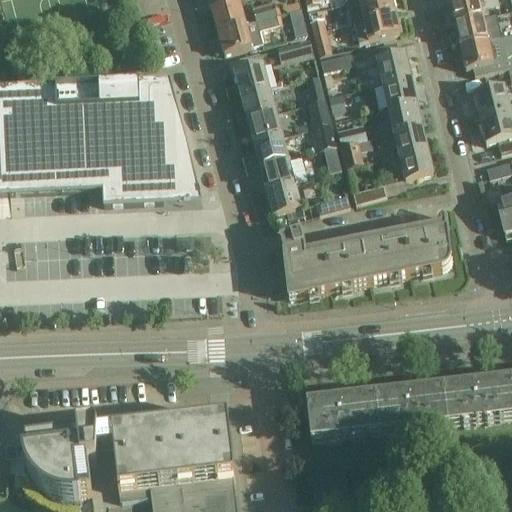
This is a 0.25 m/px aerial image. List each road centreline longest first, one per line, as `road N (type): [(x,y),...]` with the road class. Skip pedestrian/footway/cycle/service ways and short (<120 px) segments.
road 1 (residential): [(258,349),(238,224),(176,0)]
road 2 (residential): [(488,274),(418,0)]
road 3 (tertiary): [(0,364),(258,349)]
road 4 (residential): [(20,423),(166,414),(264,396)]
road 5 (tertiary): [(258,349),(496,322)]
